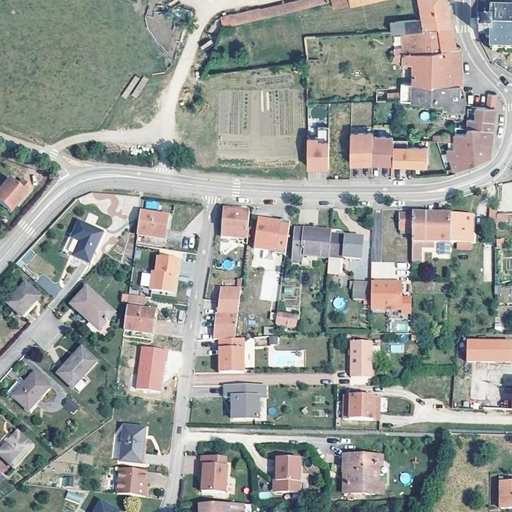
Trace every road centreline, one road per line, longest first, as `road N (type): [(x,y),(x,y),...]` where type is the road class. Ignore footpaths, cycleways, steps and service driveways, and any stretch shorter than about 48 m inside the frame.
road 1 (residential): [(212,186),(166,511)]
road 2 (tertiary): [(511,142),(493,171),(441,189),(212,186)]
road 3 (unknown): [(186,372),(333,378)]
road 4 (unclassified): [(168,136),(77,138),(51,157)]
